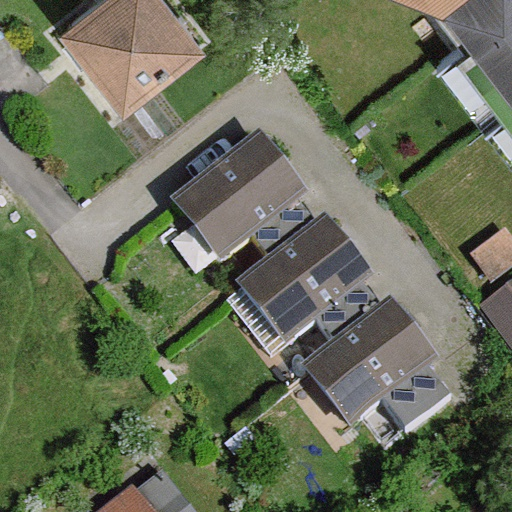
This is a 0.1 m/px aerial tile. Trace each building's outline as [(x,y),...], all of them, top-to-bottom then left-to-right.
[(198,42),(165,0),(105,0),(71,27),(128,96),(198,42)] [(511,0),(420,0),(511,120),(511,0)] [(307,199),(261,141),(174,209),(220,268),(254,240),(274,267),(319,230),(299,205),(307,199)] [(373,283),(327,224),(319,230),(274,267),(240,293),(286,351),(319,326),(364,290),(373,283)] [(384,315),(364,290),(319,326),(340,351),(384,315)] [(511,294),(490,311),(511,340),(511,294)] [(439,367),(393,309),(384,315),(340,351),(306,377),(352,435),(387,409),(430,374),(439,367)] [(430,374),(387,409),(413,441),(456,405),(430,374)] [(191,511),(164,477),(119,511),(191,511)]
